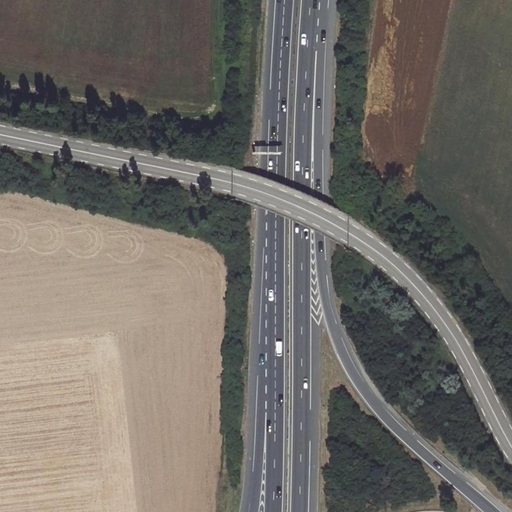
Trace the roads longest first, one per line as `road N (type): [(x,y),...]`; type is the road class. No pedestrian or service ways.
road 1 (unclassified): [(511,447),(438,314),(391,262),(346,230),(231,182),(0,133)]
road 2 (motorway): [(492,511),(386,417),(341,350),(324,301),(304,118)]
road 3 (motorway): [(285,0),(274,413)]
road 4 (motorway): [(299,511),(304,118)]
